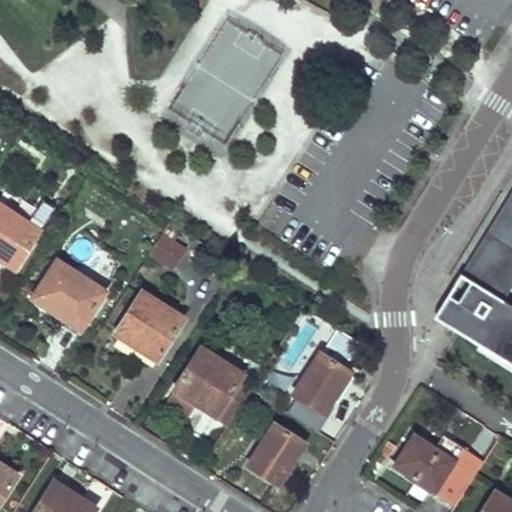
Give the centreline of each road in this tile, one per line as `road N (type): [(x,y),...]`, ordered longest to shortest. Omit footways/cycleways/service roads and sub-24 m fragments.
road 1 (residential): [(368,422),(392,374),(402,251),(511,78)]
road 2 (residential): [(0,369),(228,511)]
